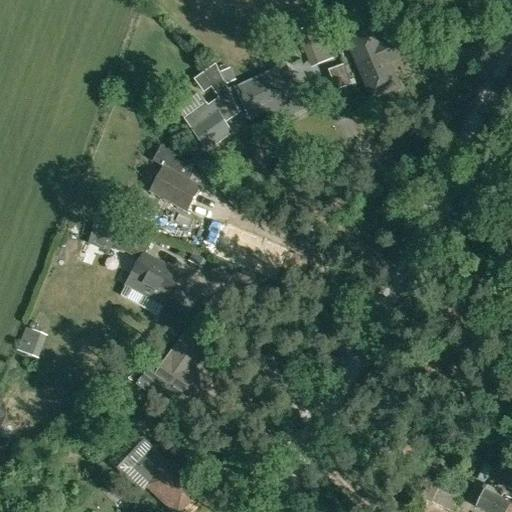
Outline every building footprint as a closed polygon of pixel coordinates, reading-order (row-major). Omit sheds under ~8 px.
[(350,53),(348,53),(365,91),(381,84),(373,65),(393,57),(385,38),(381,39),(375,26),(344,39),(350,53)] [(487,50),(484,29),(459,27),(458,41),(472,42),(471,49),(487,50)] [(326,36),(304,45),(313,66),(334,57),(326,36)] [(306,92),(299,95),(286,67),(238,89),(251,117),(270,108),(277,123),(313,106),(306,92)] [(186,120),(207,149),(232,130),(223,118),(231,112),(231,111),(236,107),(228,96),(230,94),(226,85),(224,79),(212,88),(220,98),(213,103),(212,102),(208,104),(186,120)] [(150,192),(186,211),(201,186),(188,179),(196,165),(163,147),(156,161),(165,165),(150,192)] [(282,160),(273,174),(299,190),(311,171),(289,158),(286,162),(282,160)] [(94,223),(88,243),(109,252),(112,246),(141,260),(132,276),(128,284),(164,304),(169,295),(180,274),(145,255),(153,240),(117,229),(94,223)] [(248,236),(227,228),(218,250),(239,258),(248,236)] [(193,253),(189,261),(202,269),(207,260),(193,253)] [(154,377),(159,380),(164,384),(160,390),(189,411),(208,386),(192,374),(197,368),(216,340),(192,323),(154,377)] [(29,325),(29,349),(52,350),(53,326),(29,325)] [(128,407),(121,422),(143,430),(149,416),(128,407)] [(172,462),(150,484),(177,511),(178,511),(200,490),(172,462)] [(490,475),(511,487),(511,472),(496,464),(490,475)] [(429,479),(421,499),(432,505),(433,503),(453,511),(460,492),(441,484),(429,479)] [(485,511),(511,511),(511,503),(511,504),(511,503),(511,501),(501,496),(503,493),(487,485),(486,488),(477,508),(485,511)]
